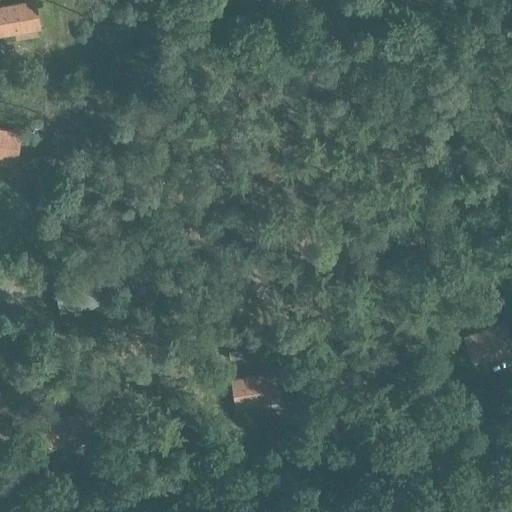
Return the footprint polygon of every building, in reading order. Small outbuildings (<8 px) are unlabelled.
[(22,0),(0,4),(0,34),(40,27),(35,0),(22,0)] [(0,127),(0,157),(17,160),(22,130),(0,127)] [(103,303),(98,275),(79,277),(79,276),(53,281),(59,312),(103,303)] [(470,309),(458,312),(460,320),(472,316),(470,309)] [(462,334),(471,363),(511,349),(511,341),(505,320),(462,334)] [(241,349),(228,350),(230,359),(242,357),(241,349)] [(229,377),(234,407),(279,400),(274,370),(229,377)] [(54,400),(42,403),(43,412),(56,409),(54,400)] [(41,419),(48,448),(92,439),(86,409),(41,419)]
